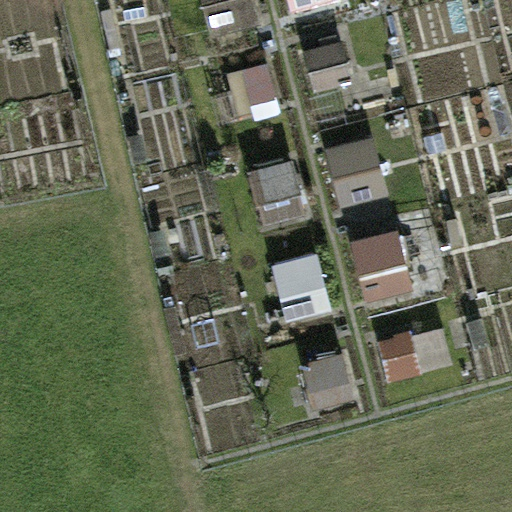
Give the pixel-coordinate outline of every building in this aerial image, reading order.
[(202,0),(209,32),(260,21),(255,0),(202,0)] [(337,0),(288,0),(290,9),(337,2),(337,0)] [(452,0),(397,0),(408,51),(461,40),(452,0)] [(347,39),(307,48),(315,87),(355,79),(347,39)] [(407,136),(329,152),(340,203),(418,187),(407,136)] [(292,161),(249,174),(265,228),(308,215),(292,161)] [(366,303),(417,291),(403,230),(352,241),(366,303)] [(286,321),(332,310),(320,254),(273,265),(286,321)] [(411,333),(383,340),(394,380),(421,373),(411,333)]
